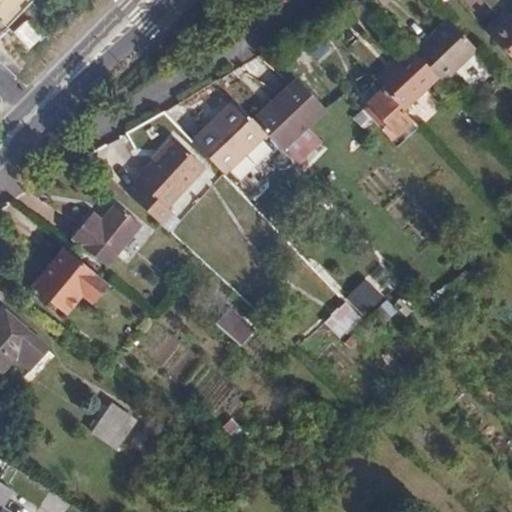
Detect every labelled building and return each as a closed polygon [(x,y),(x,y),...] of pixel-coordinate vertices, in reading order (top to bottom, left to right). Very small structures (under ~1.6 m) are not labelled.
[(502,32),(511,23),(511,14),(498,27),(502,32)] [(39,34),(24,20),(12,32),(27,46),(39,34)] [(420,58),(439,79),(445,86),(479,54),(447,20),(413,52),(420,58)] [(511,23),(502,32),(498,27),(490,35),(511,59),(511,23)] [(376,83),(381,88),(403,112),(439,79),(420,58),(413,52),(411,49),(376,83)] [(250,119),(262,132),(277,148),(320,108),(293,78),(250,119)] [(373,112),(368,118),(385,136),(407,116),(403,112),(381,88),(365,102),(373,112)] [(190,140),(220,172),(262,132),(250,119),(232,101),(190,140)] [(144,191),(133,202),(163,231),(174,219),(167,213),(206,174),(178,146),(138,186),(144,191)] [(95,219),(75,242),(108,271),(144,232),(119,210),(105,226),(95,219)] [(68,253),(52,271),(97,308),(113,290),(68,253)] [(97,308),(52,271),(33,292),(66,321),(82,303),(94,313),(97,308)] [(321,325),(337,342),(360,320),(344,304),(321,325)] [(231,313),(215,330),(237,351),(253,334),(231,313)] [(0,366),(27,340),(1,317),(0,318),(0,366)] [(125,425),(105,409),(85,436),(106,451),(125,425)] [(0,511),(5,511),(4,511),(14,494),(0,483),(0,511)]
